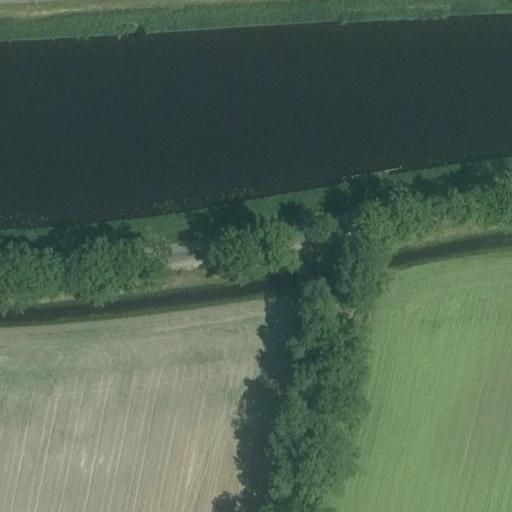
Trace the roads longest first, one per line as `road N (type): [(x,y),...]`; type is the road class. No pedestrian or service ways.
road 1 (unclassified): [(0,266),(140,256),(511,193)]
road 2 (track): [(354,275),(301,511)]
